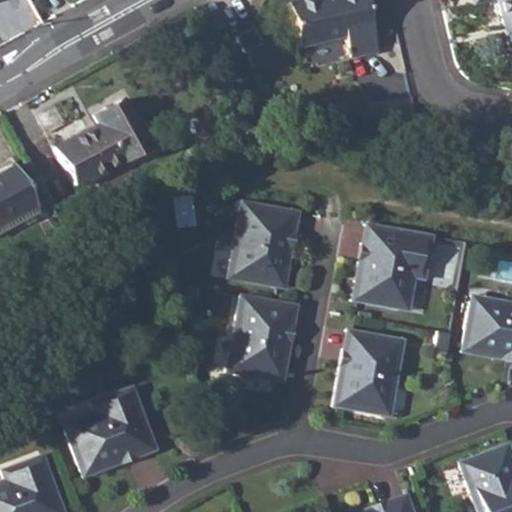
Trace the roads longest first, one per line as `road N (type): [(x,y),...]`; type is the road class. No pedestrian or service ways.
road 1 (residential): [(295,436),(388,454),(511,414)]
road 2 (residential): [(332,234),(295,436)]
road 3 (residential): [(511,123),(459,107),(429,77),(409,0)]
road 4 (residential): [(139,511),(169,488),(295,436)]
road 5 (residential): [(0,86),(145,0)]
